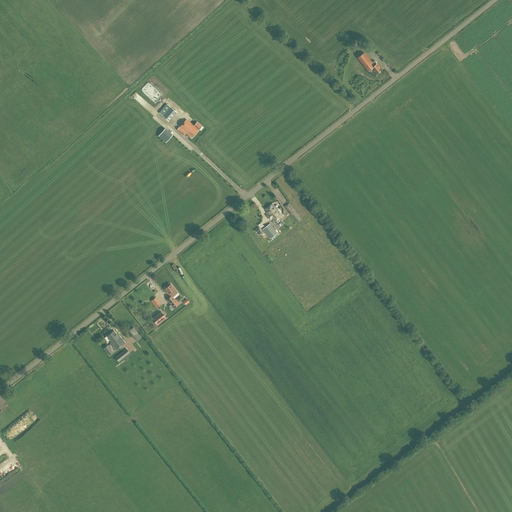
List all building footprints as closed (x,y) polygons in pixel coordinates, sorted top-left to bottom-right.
[(372,62),(364,52),(358,58),(368,71),(372,68),(376,74),(382,69),(375,60),(372,62)] [(169,121),(177,112),(166,104),(159,112),(169,121)] [(193,126),(186,119),(177,130),(183,135),(185,133),(192,138),(198,130),(202,126),(197,122),(193,126)] [(166,128),(159,136),(166,143),(174,135),(166,128)] [(272,204),(266,209),(269,214),(267,215),(270,220),(272,218),(275,222),(275,221),(278,225),(282,221),(279,218),(282,216),(273,204),(272,205),(272,204)] [(297,223),(302,219),(293,208),(291,210),(293,213),(291,215),(297,223)] [(270,239),(278,233),(270,223),(262,230),(270,239)] [(170,284),(165,289),(171,296),(167,299),(171,304),(169,306),(172,309),(178,304),(174,298),(179,295),(170,284)] [(156,324),(166,317),(161,311),(152,319),(156,324)] [(137,332),(133,327),(129,331),(133,336),(137,332)] [(118,337),(114,331),(105,338),(107,341),(109,339),(111,342),(111,343),(116,349),(125,343),(119,336),(118,337)] [(137,332),(133,336),(137,341),(141,337),(137,332)] [(109,356),(113,352),(107,345),(103,348),(109,356)] [(115,357),(118,362),(129,353),(126,348),(115,357)]
